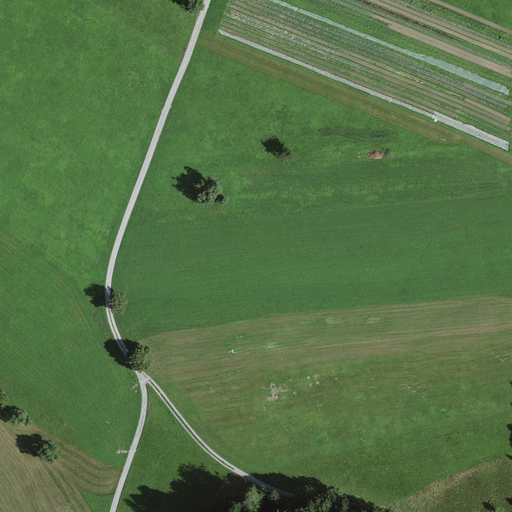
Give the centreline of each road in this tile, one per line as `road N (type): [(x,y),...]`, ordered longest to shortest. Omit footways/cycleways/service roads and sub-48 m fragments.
road 1 (track): [(208,0),(128,211),(108,281),(109,308),(139,370),(206,449),(275,491),(335,511)]
road 2 (track): [(139,370),(142,418),(112,511)]
